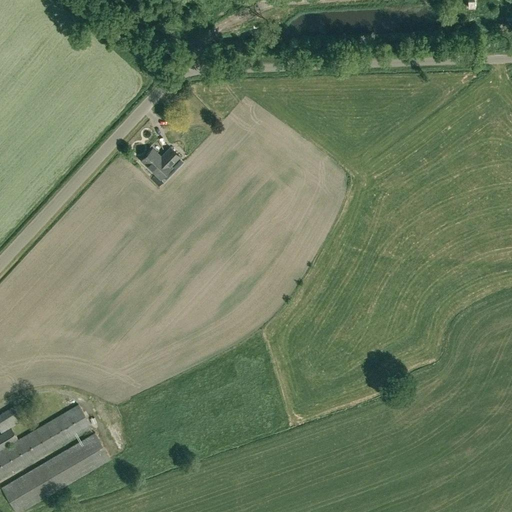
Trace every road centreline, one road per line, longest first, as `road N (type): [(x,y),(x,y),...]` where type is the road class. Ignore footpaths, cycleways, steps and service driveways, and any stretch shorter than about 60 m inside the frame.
road 1 (unclassified): [(168,81),(185,72),(511,59)]
road 2 (unclassified): [(0,264),(168,81)]
road 3 (track): [(185,72),(191,47),(252,11),(303,0)]
road 4 (unclassified): [(168,81),(71,0)]
